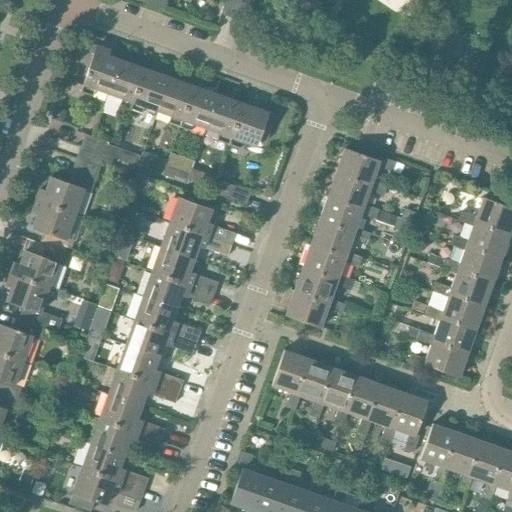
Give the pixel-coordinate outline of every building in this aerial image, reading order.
[(139,0),(164,9),(166,0),(139,0)] [(224,0),(220,13),(245,22),(252,0),(224,0)] [(107,95),(120,59),(107,55),(109,49),(96,45),(84,80),(80,92),(92,96),(94,90),(107,95)] [(131,105),(144,68),(120,59),(107,95),(105,100),(118,105),(130,109),(131,105)] [(158,105),(168,77),(144,68),(131,105),(130,109),(141,113),(143,107),(156,112),(158,105)] [(186,105),(193,86),(168,77),(158,105),(156,112),(169,117),(167,122),(179,126),(186,105)] [(214,105),(217,94),(193,86),(186,105),(179,126),(190,130),(192,125),(205,129),(214,105)] [(228,144),(242,105),(243,103),(217,94),(214,105),(205,129),(218,134),(216,140),(228,144)] [(242,105),(228,144),(239,148),(241,142),(255,147),(260,135),(262,135),(267,123),(264,122),(268,112),(243,103),(242,105)] [(54,108),(51,120),(62,123),(66,111),(55,108),(54,108)] [(104,155),(108,144),(109,142),(84,134),(80,146),(104,155)] [(113,157),(117,147),(108,144),(104,155),(80,146),(76,158),(100,167),(101,162),(110,165),(113,157)] [(136,166),(140,155),(117,147),(113,157),(136,166)] [(371,185),(373,181),(378,167),(391,171),(395,162),(379,156),(377,159),(344,148),(335,172),(371,185)] [(162,170),(166,159),(143,151),(140,155),(136,166),(138,166),(139,162),(162,170)] [(91,192),(100,167),(76,158),(67,183),(50,177),(45,191),(39,189),(36,199),(76,213),(84,190),(91,192)] [(186,183),(189,173),(166,164),(167,160),(166,159),(162,170),(161,174),(186,183)] [(212,187),(215,180),(215,179),(216,177),(191,168),(189,173),(186,183),(187,183),(188,179),(212,187)] [(387,186),(373,181),(371,185),(335,172),(326,197),(362,209),(364,204),(369,191),(383,196),(387,186)] [(215,180),(212,187),(211,192),(245,204),(249,192),(215,180)] [(167,222),(231,244),(235,233),(206,223),(211,209),(176,197),(167,222)] [(396,216),(364,204),(362,209),(326,197),(318,221),(354,233),(356,228),(361,216),(391,227),(392,226),(393,222),(396,216)] [(472,221),(509,233),(511,225),(511,207),(481,197),(474,215),(461,211),(457,221),(471,225),(472,221)] [(67,238),(76,213),(36,199),(31,211),(36,214),(32,227),(49,234),(46,244),(69,253),(73,240),(67,238)] [(404,209),(401,217),(411,221),(412,221),(415,213),(414,212),(404,209)] [(393,222),(392,226),(402,231),(406,221),(396,216),(393,222)] [(370,233),(356,228),(354,233),(318,221),(309,244),(346,257),(348,252),(353,238),(366,243),(370,233)] [(501,257),(509,233),(472,221),(471,225),(466,239),(453,234),(449,244),(462,249),(464,244),(501,257)] [(226,256),(231,244),(167,222),(159,247),(193,259),(198,246),(226,256)] [(64,266),(69,253),(46,244),(41,256),(24,250),(19,264),(13,262),(9,273),(49,288),(58,264),(64,266)] [(362,257),(348,252),(346,257),(309,244),(301,268),(337,281),(339,276),(344,262),(358,267),(362,257)] [(492,280),(501,257),(464,244),(462,249),(458,263),(444,258),(441,268),(454,273),(456,268),(492,280)] [(189,272),(193,259),(159,247),(150,271),(213,294),(217,282),(189,272)] [(429,254),(426,263),(438,267),(442,259),(429,254)] [(361,283),(339,276),(337,281),(301,268),(292,292),(329,305),(331,300),(336,285),(358,293),(361,283)] [(484,305),(492,280),(456,268),(454,273),(449,287),(436,282),(432,291),(446,296),(448,292),(484,305)] [(402,269),(398,279),(399,280),(408,283),(412,273),(403,269),(402,269)] [(209,305),(213,294),(150,271),(141,295),(176,308),(181,295),(209,305)] [(41,312),(49,288),(9,273),(5,285),(11,287),(6,301),(23,307),(19,318),(43,326),(47,314),(41,312)] [(345,304),(331,300),(329,305),(292,292),(284,315),(321,328),(327,309),(341,314),(345,304)] [(475,328),(484,305),(448,292),(446,296),(441,311),(427,306),(424,315),(437,320),(439,316),(475,328)] [(102,294),(98,307),(107,310),(111,297),(102,294)] [(171,321),(176,308),(141,295),(132,319),(196,343),(200,331),(171,321)] [(413,301),(410,309),(423,314),(425,306),(413,301)] [(467,352),(475,328),(439,316),(437,320),(432,335),(418,330),(407,327),(404,336),(415,339),(429,344),(430,339),(467,352)] [(38,338),(43,326),(19,318),(15,330),(0,324),(0,352),(23,361),(32,336),(38,338)] [(192,354),(196,343),(132,319),(123,346),(158,358),(163,344),(192,354)] [(458,377),(467,352),(430,339),(429,344),(424,359),(410,355),(407,364),(423,370),(425,366),(458,377)] [(154,370),(158,358),(123,346),(115,369),(178,392),(182,380),(154,370)] [(83,348),(80,357),(87,359),(90,351),(83,348)] [(295,395),(307,358),(283,350),(270,386),(290,392),(285,407),(294,410),(299,396),(295,395)] [(15,385),(23,361),(0,352),(0,394),(16,401),(23,403),(26,395),(19,393),(21,387),(15,385)] [(318,403),(331,367),(307,358),(295,395),(299,396),(313,401),(308,415),(318,418),(323,405),(318,403)] [(342,411),(355,375),(331,367),(318,403),(323,405),(337,409),(332,424),(341,427),(346,413),(342,411)] [(174,403),(178,392),(115,369),(106,393),(141,405),(146,393),(174,403)] [(55,378),(53,383),(55,388),(61,390),(66,387),(67,382),(65,377),(60,375),(55,378)] [(366,419),(378,384),(355,375),(342,411),(346,413),(361,417),(356,432),(365,435),(370,421),(366,420),(366,419)] [(69,382),(65,394),(74,397),(79,385),(69,382)] [(390,428),(402,392),(378,384),(366,419),(366,420),(370,421),(385,426),(380,440),(390,443),(394,430),(390,428)] [(394,430),(408,435),(403,449),(413,452),(418,439),(414,437),(426,401),(402,392),(390,428),(394,430)] [(136,419),(141,405),(106,393),(97,418),(161,441),(165,429),(136,419)] [(12,413),(16,401),(0,394),(0,427),(6,411),(12,413)] [(157,452),(161,441),(97,418),(88,443),(123,455),(128,442),(157,452)] [(438,466),(433,480),(430,479),(423,499),(435,503),(442,483),(447,470),(443,468),(456,432),(432,423),(418,459),(438,466)] [(285,434),(284,435),(296,439),(296,438),(299,429),(288,425),(285,434)] [(467,476),(480,440),(456,432),(443,468),(447,470),(462,475),(457,488),(466,492),(471,478),(467,476)] [(490,485),(503,449),(480,440),(467,476),(471,478),(486,483),(481,497),(490,500),(495,486),(490,485)] [(119,468),(123,455),(88,443),(80,467),(144,489),(148,478),(119,468)] [(511,451),(503,449),(490,485),(495,486),(509,491),(504,505),(511,507),(511,451)] [(266,475),(261,474),(248,469),(252,455),(243,452),(237,468),(240,469),(229,503),(253,511),(266,475)] [(280,511),(290,484),(286,482),(271,477),(276,463),(266,460),(261,474),(266,475),(253,511),(254,511),(280,511)] [(396,473),(395,475),(406,478),(406,477),(409,467),(399,464),(398,466),(396,473)] [(140,501),(144,489),(80,467),(71,492),(73,493),(69,503),(85,508),(89,499),(105,505),(111,491),(140,501)] [(17,482),(30,486),(35,472),(22,468),(17,482)] [(307,511),(314,492),(309,490),(295,485),(300,472),(290,468),(286,482),(290,484),(280,511),(307,511)] [(334,511),(338,501),(333,499),(319,494),(323,480),(314,477),(309,490),(314,492),(307,511),(334,511)] [(34,481),(30,493),(41,497),(45,485),(34,481)] [(360,511),(362,509),(357,507),(343,502),(347,489),(338,485),(333,499),(338,501),(334,511),(360,511)] [(362,509),(360,511),(369,511),(366,511),(371,497),(361,494),(357,507),(362,509)]
